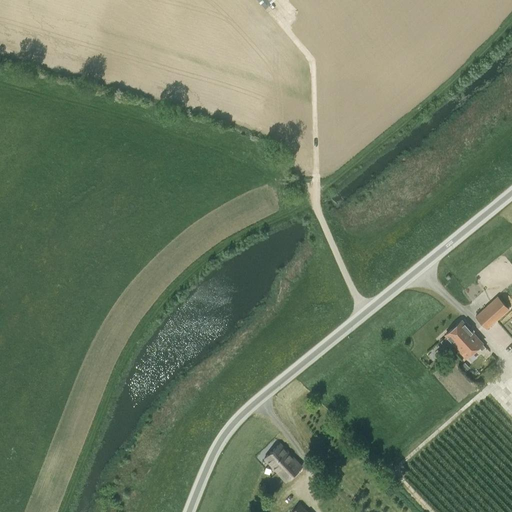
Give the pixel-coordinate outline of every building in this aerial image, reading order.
[(257,0),(265,9),(271,4),(270,3),(274,0),(257,0)] [(487,329),(508,309),(497,296),(475,316),(487,329)] [(448,349),(454,344),(452,341),(459,335),(463,340),(472,332),(468,328),(470,327),(466,322),(464,323),(461,320),(445,335),(447,336),(441,341),(448,349)] [(485,347),(482,343),(472,332),(463,340),(459,335),(452,341),(454,344),(466,357),(478,346),(482,350),(485,347)] [(264,458),(286,481),(302,466),(280,443),(264,458)]
